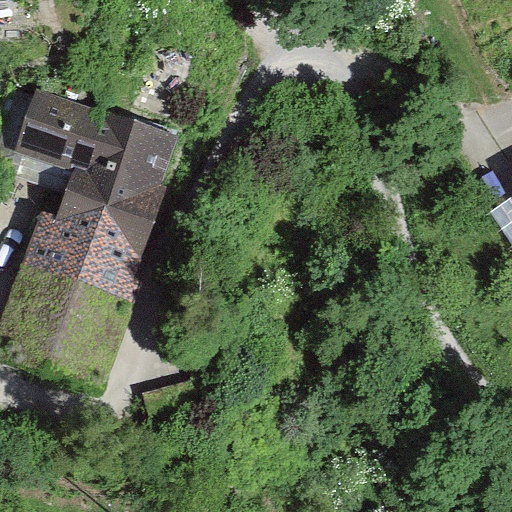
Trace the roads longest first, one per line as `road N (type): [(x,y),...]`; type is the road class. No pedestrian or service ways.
road 1 (unclassified): [(327,57),(266,77),(231,132),(162,283),(121,405),(104,426)]
road 2 (unclassified): [(511,416),(463,371),(432,322),(360,107),(327,57)]
road 3 (track): [(0,396),(104,426),(234,511)]
road 4 (unclassified): [(511,211),(422,95),(327,57)]
road 5 (unknown): [(84,111),(258,90)]
